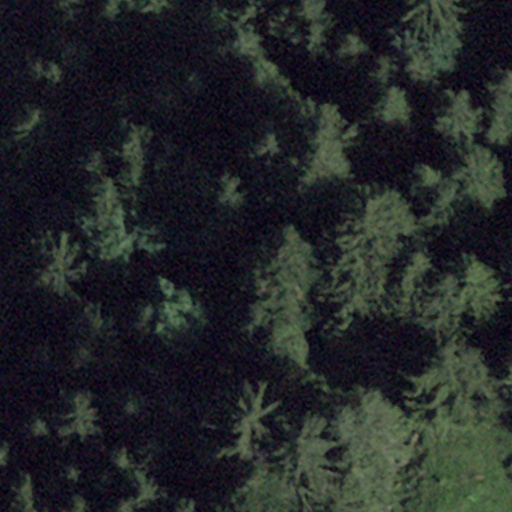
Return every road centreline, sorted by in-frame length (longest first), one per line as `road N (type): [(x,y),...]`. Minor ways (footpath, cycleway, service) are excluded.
road 1 (track): [(365,511),(375,477),(391,273),(417,165),(498,0)]
road 2 (track): [(0,283),(38,253),(90,134),(202,0)]
